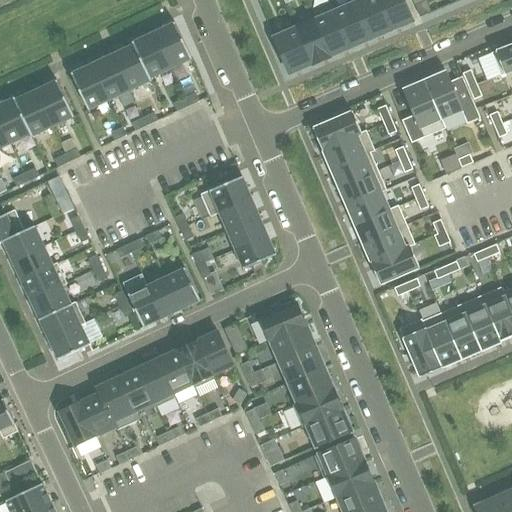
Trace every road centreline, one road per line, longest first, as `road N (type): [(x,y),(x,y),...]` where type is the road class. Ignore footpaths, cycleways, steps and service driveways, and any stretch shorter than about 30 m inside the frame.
road 1 (residential): [(314,266),(26,398)]
road 2 (residential): [(258,132),(511,23)]
road 3 (residential): [(314,266),(422,511)]
road 4 (residential): [(258,132),(314,266)]
road 5 (residential): [(203,0),(258,132)]
road 6 (residential): [(26,398),(81,511)]
